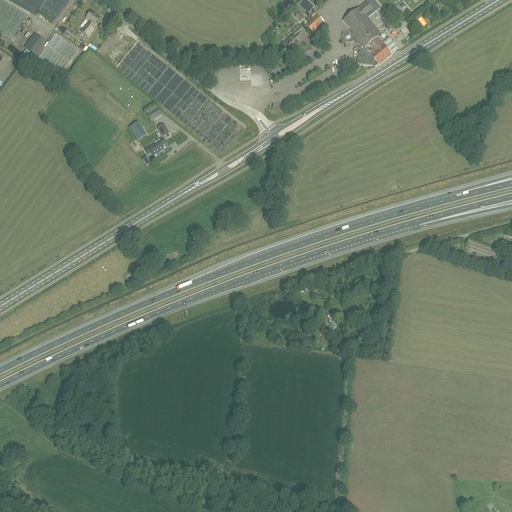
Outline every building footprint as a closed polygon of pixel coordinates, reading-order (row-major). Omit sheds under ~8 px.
[(0,0),(0,34),(11,41),(26,15),(0,0)] [(373,29),(366,20),(380,8),(373,0),(366,0),(366,1),(367,2),(360,8),(344,21),(352,30),(349,33),(343,32),(342,42),(354,43),(359,49),(362,50),(362,52),(359,52),(358,64),(371,65),(372,64),(375,67),(376,67),(378,66),(377,66),(378,65),(379,66),(392,55),(398,49),(398,47),(397,46),(395,46),(396,45),(396,43),(395,42),(393,41),(392,42),(392,40),(391,38),(389,38),(383,43),(382,43),(377,37),(381,34),(375,27),(373,29)] [(94,24),(100,18),(92,11),(86,17),(91,21),(88,24),(87,24),(81,31),(87,36),(94,29),(91,27),(94,24)] [(299,13),(295,16),(300,22),(304,19),(299,13)] [(323,23),(316,15),(305,25),(313,32),(323,23)] [(299,37),(304,32),(299,26),(292,33),(294,35),(285,43),(292,50),(302,40),(299,37)] [(60,76),(79,52),(56,34),(48,44),(47,43),(35,34),(24,48),(26,49),(21,56),(31,63),(36,56),(36,57),(45,46),(46,47),(37,58),(60,76)] [(247,74),(247,79),(252,78),(252,70),(244,70),(244,75),(247,74)] [(157,108),(147,114),(151,121),(161,114),(157,108)] [(164,124),(157,128),(158,130),(160,133),(163,137),(165,135),(167,139),(170,137),(168,133),(169,133),(164,124)] [(148,147),(144,149),(148,155),(151,153),(154,157),(158,155),(157,154),(163,150),(161,146),(166,144),(162,138),(154,143),(154,144),(149,148),(148,147)] [(147,156),(142,159),(146,165),(150,163),(147,156)]
